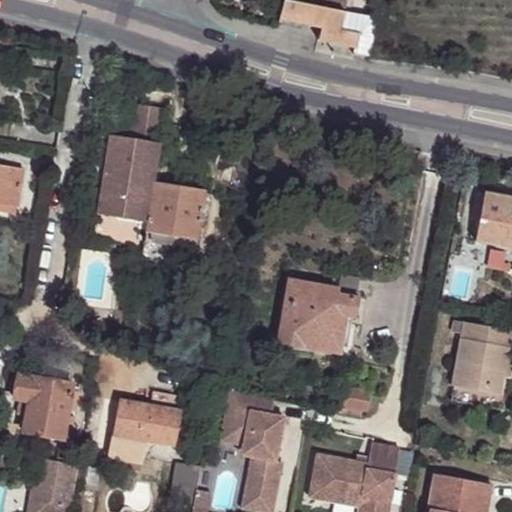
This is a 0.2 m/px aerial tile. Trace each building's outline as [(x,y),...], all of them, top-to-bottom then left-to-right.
[(284,0),(279,20),(305,25),(321,28),(319,41),(354,48),(353,55),(369,58),(375,23),(345,17),(348,0),(284,0)] [(110,136),(97,215),(147,223),(142,255),(177,261),(181,238),(197,241),(205,192),(153,183),(165,109),(133,104),(127,139),(110,136)] [(24,169),(0,165),(0,210),(15,213),(16,207),(17,208),(24,169)] [(511,199),(476,192),(471,219),(479,221),(475,241),(511,247),(511,199)] [(306,335),(341,341),(346,315),(355,317),(359,298),(337,294),(338,289),(288,280),(278,343),(304,347),(306,335)] [(511,333),(511,331),(455,321),(453,332),(462,334),(452,386),(501,395),(504,377),(507,359),(511,333)] [(304,348),(339,354),(341,341),(306,335),(304,348)] [(74,384),(17,374),(12,400),(27,402),(22,433),(64,441),(64,438),(70,440),(74,417),(68,416),(69,409),(76,410),(79,392),(73,390),(74,384)] [(339,412),(361,416),(362,411),(367,412),(371,392),(343,387),(339,412)] [(274,399),(229,390),(220,441),(243,445),(251,457),(242,502),(274,507),(280,471),(274,470),(276,462),(284,417),(271,415),(274,399)] [(150,405),(102,397),(92,454),(116,458),(142,463),(146,441),(175,446),(184,397),(152,391),(150,405)] [(25,416),(27,402),(19,401),(16,415),(25,416)] [(388,511),(399,448),(372,444),(368,464),(316,455),(309,498),(333,502),(335,491),(362,496),(360,507),(358,511),(388,511)] [(141,472),(142,463),(116,458),(114,467),(141,472)] [(70,511),(79,467),(46,461),(41,486),(32,485),(29,501),(43,504),(41,511),(70,511)] [(176,463),(169,503),(192,507),(195,490),(199,467),(176,463)] [(487,511),(492,485),(434,474),(428,511),(427,511),(487,511)] [(192,507),(190,511),(207,511),(211,493),(195,490),(192,507)] [(362,496),(335,491),(333,502),(360,507),(362,496)] [(27,511),(41,511),(43,504),(29,501),(27,511)] [(257,511),(272,511),(274,507),(242,502),(241,509),(257,511)]
